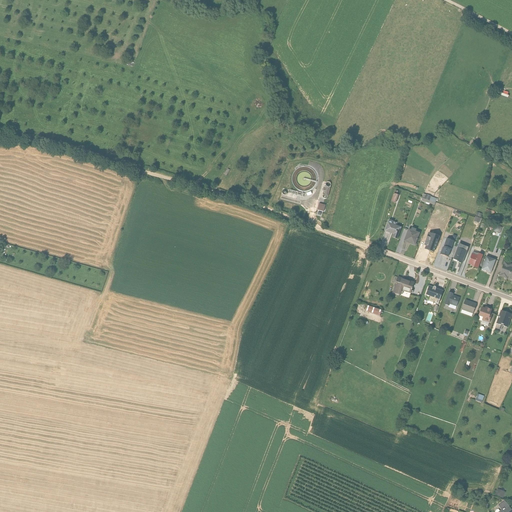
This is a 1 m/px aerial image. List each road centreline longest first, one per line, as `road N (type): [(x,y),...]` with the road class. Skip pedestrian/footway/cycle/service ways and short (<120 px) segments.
road 1 (unclassified): [(287,216),(41,140),(0,137)]
road 2 (residential): [(287,216),(511,298)]
